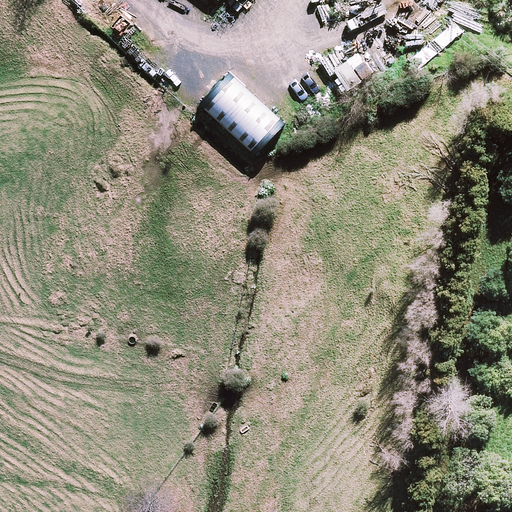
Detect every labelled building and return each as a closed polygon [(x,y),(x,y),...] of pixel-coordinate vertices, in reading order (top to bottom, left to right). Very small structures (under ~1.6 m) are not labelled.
[(421,29),(420,15),(402,16),(403,30),(421,29)] [(413,72),(461,29),(452,19),(405,62),(413,72)] [(360,46),(334,67),(354,91),(380,70),(360,46)] [(348,94),(322,67),(298,90),(325,117),(348,94)] [(286,123),(229,71),(201,102),(257,154),(286,123)] [(141,148),(129,139),(116,157),(128,166),(141,148)] [(69,246),(51,243),(48,262),(66,265),(69,246)]
